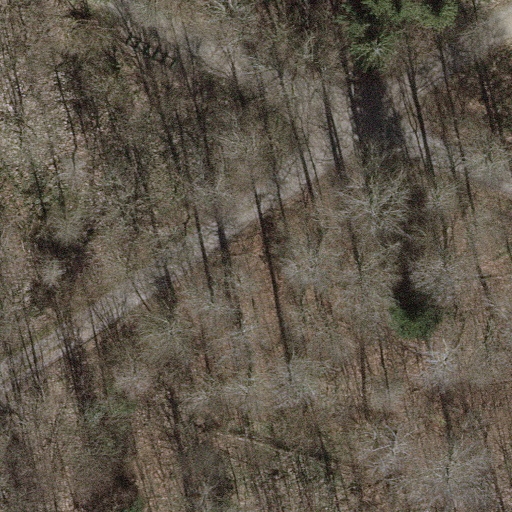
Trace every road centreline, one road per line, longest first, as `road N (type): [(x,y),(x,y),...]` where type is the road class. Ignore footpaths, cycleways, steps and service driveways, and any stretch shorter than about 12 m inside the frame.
road 1 (track): [(375,113),(0,378)]
road 2 (track): [(375,113),(129,0)]
road 3 (track): [(511,47),(375,113)]
road 4 (track): [(511,169),(375,113)]
